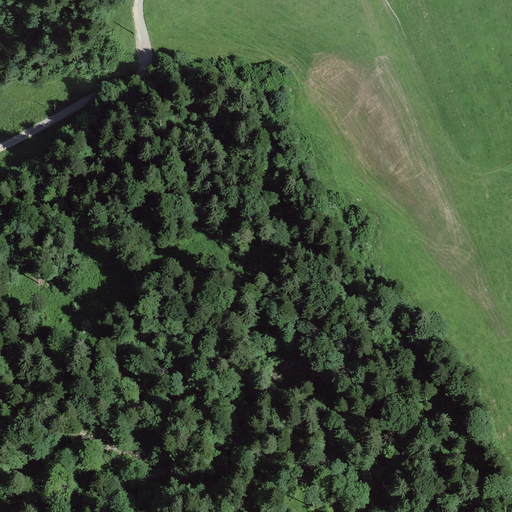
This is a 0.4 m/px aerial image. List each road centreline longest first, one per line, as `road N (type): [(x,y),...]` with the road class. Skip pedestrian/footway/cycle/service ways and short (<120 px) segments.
road 1 (track): [(0,245),(76,234),(160,252),(278,221),(296,229),(339,281),(368,292),(386,288)]
road 2 (track): [(138,0),(145,51),(138,67),(107,94),(0,149)]
